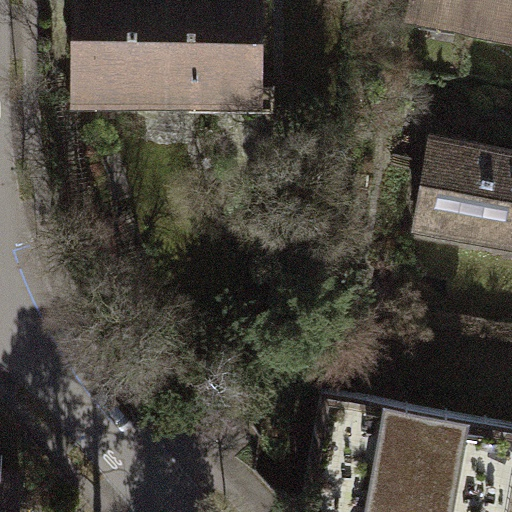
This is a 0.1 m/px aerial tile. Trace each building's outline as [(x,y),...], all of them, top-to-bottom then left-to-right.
[(68,0),(69,93),(131,94),(131,75),(249,76),(249,0),(68,0)] [(511,0),(404,0),(403,10),(511,28),(511,0)] [(511,150),(423,136),(406,222),(511,241),(511,150)] [(511,511),(511,417),(323,387),(298,505),(308,506),(311,511),(511,511)] [(15,511),(20,479),(0,476),(0,511),(15,511)]
